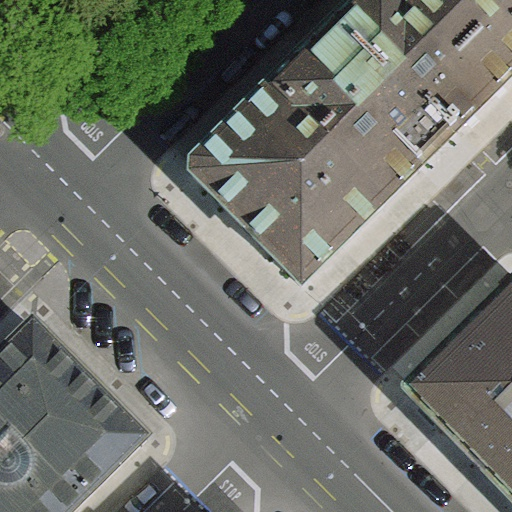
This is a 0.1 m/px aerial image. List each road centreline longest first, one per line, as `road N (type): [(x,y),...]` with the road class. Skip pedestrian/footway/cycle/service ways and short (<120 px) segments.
road 1 (residential): [(280,421),(511,196)]
road 2 (tertiary): [(62,197),(280,421)]
road 3 (residential): [(62,197),(256,0)]
road 4 (residential): [(187,511),(280,421)]
road 5 (tertiary): [(280,421),(368,511)]
